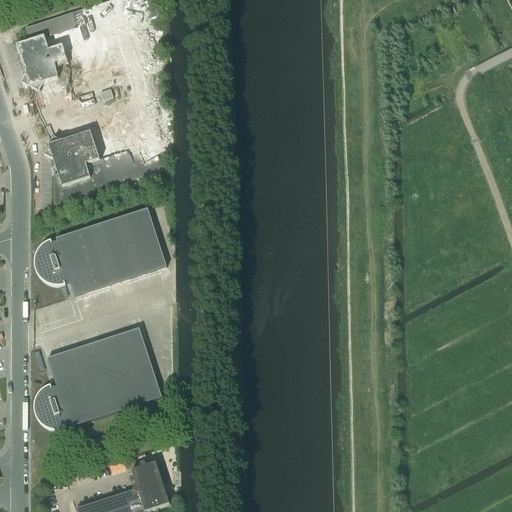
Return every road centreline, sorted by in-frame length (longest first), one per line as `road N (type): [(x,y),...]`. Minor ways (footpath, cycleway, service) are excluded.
road 1 (track): [(372,197),(379,511)]
road 2 (unclassified): [(16,459),(17,235)]
road 3 (unclassified): [(17,235),(19,170),(0,109)]
